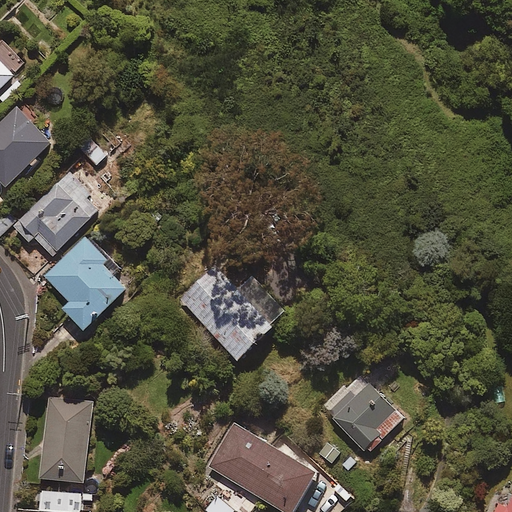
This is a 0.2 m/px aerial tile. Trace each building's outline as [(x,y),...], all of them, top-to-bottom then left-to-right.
[(0,95),(17,79),(0,62),(0,95)] [(56,147),(19,109),(0,127),(0,182),(10,192),(56,147)] [(107,211),(72,175),(16,229),(32,246),(37,241),(56,260),(107,211)] [(0,240),(14,227),(3,215),(0,217),(0,240)] [(113,268),(88,241),(48,280),(73,307),(66,313),(88,336),(131,296),(109,272),(113,268)] [(244,291),(221,266),(183,301),(243,367),(293,322),(255,281),(244,291)] [(358,400),(345,387),(324,407),(370,457),(407,424),(373,387),(358,400)] [(96,405),(51,400),(44,483),(88,487),(96,405)] [(302,511),(322,481),(236,426),(209,468),(278,511),(302,511)] [(83,511),(85,497),(44,494),(42,511),(83,511)] [(233,511),(220,502),(212,511),(233,511)]
